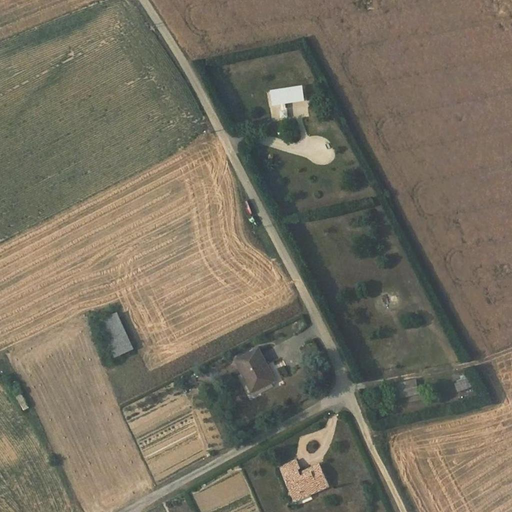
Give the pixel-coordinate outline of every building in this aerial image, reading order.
[(302,99),(301,90),(286,92),(274,94),(276,103),(302,99)] [(116,315),(101,322),(117,356),(131,350),(116,315)] [(259,349),(237,360),(253,392),(272,382),(264,366),(267,365),(259,349)] [(267,365),(264,366),(272,382),(275,381),(267,365)] [(472,379),(455,383),(458,392),(468,390),(470,397),(476,395),(472,379)] [(416,380),(405,383),(408,395),(419,393),(416,380)] [(405,383),(395,385),(398,398),(408,395),(405,383)] [(21,391),(15,394),(24,411),(30,408),(21,391)] [(297,460),(281,467),(291,491),(292,492),(299,489),(302,495),(316,488),(317,491),(330,486),(320,465),(310,469),(312,473),(306,475),(304,472),(300,474),(298,469),(300,468),(297,460)] [(198,505),(201,511),(209,511),(235,501),(231,492),(226,494),(221,483),(212,486),(213,487),(202,492),(206,501),(198,505)] [(291,491),(286,494),(290,503),(296,501),(317,491),(316,488),(302,495),(299,489),(292,492),(291,491)]
